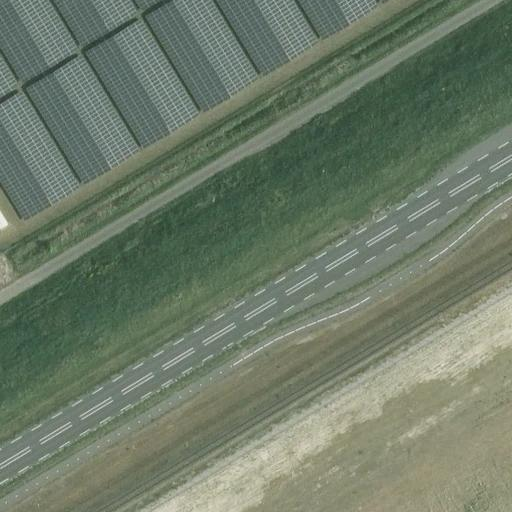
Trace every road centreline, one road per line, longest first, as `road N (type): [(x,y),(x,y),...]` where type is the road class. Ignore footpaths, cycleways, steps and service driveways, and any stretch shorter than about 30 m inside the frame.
road 1 (secondary): [(0,474),(511,162)]
road 2 (unclassified): [(499,0),(0,304)]
